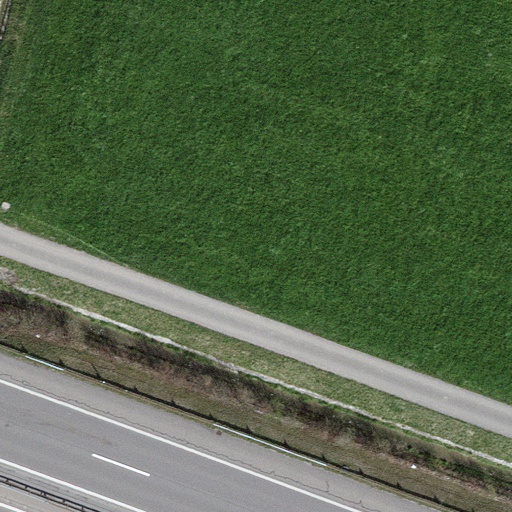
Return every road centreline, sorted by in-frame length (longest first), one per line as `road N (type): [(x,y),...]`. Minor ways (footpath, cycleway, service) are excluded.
road 1 (track): [(0,237),(511,429)]
road 2 (motorway): [(250,511),(0,420)]
